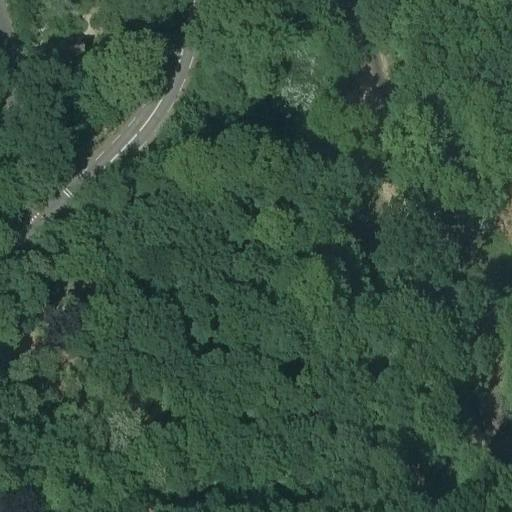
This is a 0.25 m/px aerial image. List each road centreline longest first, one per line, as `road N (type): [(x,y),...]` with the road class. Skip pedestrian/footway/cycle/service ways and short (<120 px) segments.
road 1 (track): [(511,467),(463,379),(355,0)]
road 2 (secondary): [(0,277),(147,120),(177,67),(194,0)]
